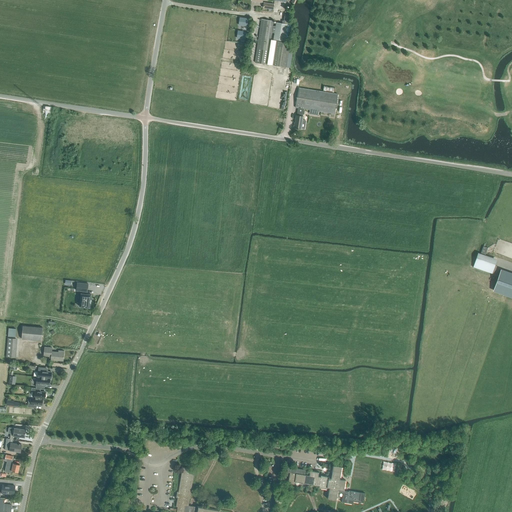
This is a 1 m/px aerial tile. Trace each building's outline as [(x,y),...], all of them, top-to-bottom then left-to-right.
[(240,18),(239,25),(247,26),(248,19),(240,18)] [(255,62),(267,64),(270,42),(271,40),(273,21),(262,19),(255,62)] [(238,31),(237,38),(245,39),(246,32),(238,31)] [(270,42),(267,64),(272,65),(275,45),(276,40),(271,40),(270,42)] [(290,47),(280,46),(275,45),(272,65),(277,65),(287,67),(290,47)] [(298,87),(295,108),(298,108),(303,109),(310,110),(318,111),(323,112),(332,113),(334,114),(337,94),(298,87)] [(296,115),(294,128),(301,129),(303,116),(302,116),(303,109),(298,108),(297,115),(296,115)] [(475,262),(473,267),(492,274),(494,268),(497,259),(485,255),(480,254),(478,253),(475,262)] [(493,290),(511,296),(511,273),(501,269),(493,290)] [(87,292),(88,284),(77,283),(76,291),(82,291),(81,293),(80,306),(89,308),(90,303),(91,303),(91,299),(90,299),(91,295),(86,294),(87,292)] [(23,326),(22,339),(28,340),(41,341),(42,328),(23,326)] [(15,358),(17,339),(8,338),(6,357),(15,358)] [(44,347),(43,356),(49,357),(49,358),(51,358),(51,360),(63,361),(64,351),(58,350),(58,352),(52,351),(52,348),(44,347)] [(38,377),(37,377),(51,378),(52,377),(52,375),(51,374),(51,372),(46,371),(46,368),(39,367),(38,377)] [(51,379),(51,378),(37,377),(36,387),(43,388),(43,384),(49,385),(50,383),(51,382),(51,380),(50,379),(51,379)] [(29,391),(29,397),(32,398),(45,399),(45,397),(46,397),(46,395),(45,394),(45,392),(41,392),(38,392),(38,389),(32,388),(31,391),(29,391)] [(28,403),(28,407),(34,407),(35,404),(42,405),(42,404),(43,403),(43,401),(43,400),(43,399),(45,399),(32,398),(31,404),(28,403)] [(7,432),(7,436),(7,438),(13,439),(14,436),(25,438),(26,430),(14,428),(13,433),(7,432)] [(7,438),(7,439),(5,450),(21,452),(22,445),(20,444),(13,443),(13,439),(7,438)] [(7,462),(5,471),(10,473),(11,473),(12,471),(18,472),(20,465),(13,463),(12,463),(13,460),(12,460),(12,461),(7,460),(7,462)] [(287,486),(294,487),(295,482),(319,486),(319,488),(327,489),(327,488),(329,488),(328,499),(336,500),(338,492),(343,493),(342,502),(353,504),(353,502),(363,503),(365,493),(349,490),(348,492),(344,491),(345,480),(340,479),(342,467),(333,465),(331,478),(329,478),(329,477),(321,475),(320,477),(318,476),(319,472),(310,471),(309,476),(305,475),(306,470),(288,467),(287,472),(290,473),(287,486)] [(219,511),(220,510),(216,509),(216,505),(207,503),(207,507),(198,506),(197,507),(189,505),(194,473),(195,473),(196,470),(182,467),(178,492),(177,491),(176,498),(177,498),(176,507),(177,507),(177,509),(173,508),(172,511),(174,511),(219,511)] [(1,494),(14,495),(15,486),(2,485),(1,494)] [(0,511),(10,511),(12,505),(4,504),(4,500),(1,499),(1,498),(0,498),(0,511)]
